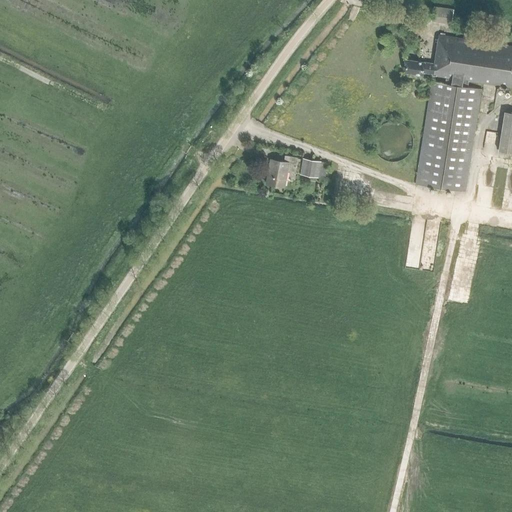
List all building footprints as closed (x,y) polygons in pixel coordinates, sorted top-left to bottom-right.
[(354,5),(349,19),(356,21),(361,7),(354,5)] [(432,13),(431,21),(451,24),(452,18),(453,9),(433,6),(432,13)] [(432,74),(432,75),(446,77),(445,83),(431,81),(415,184),(465,192),(481,89),(467,87),(468,81),(511,87),(511,45),(438,34),(434,63),(406,59),(404,72),(422,75),(422,72),(432,74)] [(511,112),(505,111),(498,151),(511,153),(511,112)] [(393,162),(399,161),(403,158),(407,154),(410,149),(411,144),(411,142),(410,137),(408,132),(404,127),(400,124),(395,122),(389,122),(384,124),(379,127),(375,131),(372,136),(371,142),(372,147),(374,152),(377,157),(382,160),(387,162),(393,162)] [(294,173),(297,157),(284,155),(283,161),(270,159),(266,183),(284,187),(287,172),(294,173)] [(320,162),(302,158),(299,174),(317,178),(320,162)]
